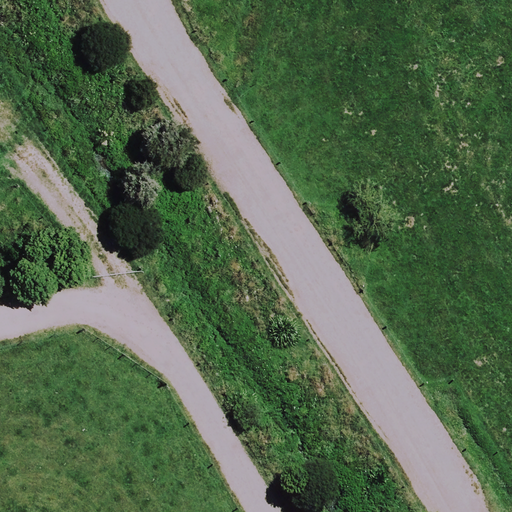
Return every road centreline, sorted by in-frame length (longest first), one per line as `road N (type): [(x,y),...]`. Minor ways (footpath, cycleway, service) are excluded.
road 1 (track): [(153,0),(465,511)]
road 2 (track): [(0,299),(127,277),(281,511)]
